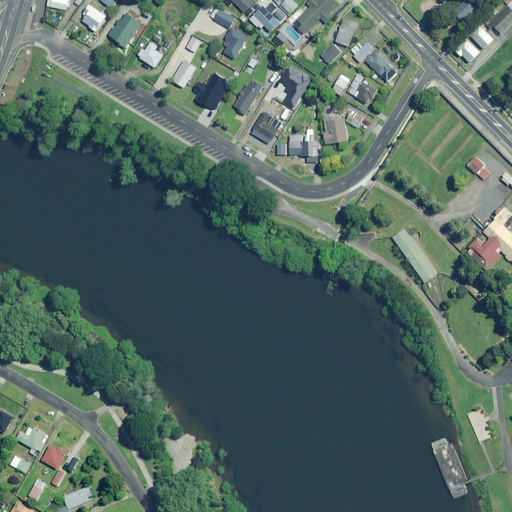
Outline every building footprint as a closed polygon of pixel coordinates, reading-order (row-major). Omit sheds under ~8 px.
[(67,4),(70,4),(70,0),(49,0),(48,6),(52,7),(66,10),(67,4)] [(117,0),(100,0),(112,8),(117,0)] [(254,3),(250,0),(231,0),(244,12),(254,3)] [(297,6),(291,0),(286,0),(281,4),(290,13),(297,6)] [(336,3),(333,0),(310,0),(307,4),(310,8),(297,20),(302,25),(299,29),(304,35),(321,18),(326,24),(333,17),(327,11),(336,3)] [(494,28),(499,34),(511,21),(511,0),(508,4),(486,25),(490,29),(493,27),(494,28)] [(476,13),(464,1),(453,11),(465,23),(476,13)] [(442,6),(439,2),(429,12),(433,15),(442,6)] [(83,21),(90,26),(89,27),(96,32),(97,31),(107,17),(89,5),(87,9),(90,11),(83,21)] [(280,23),(263,5),(254,15),(270,32),(280,23)] [(216,8),(211,16),(214,19),(214,20),(230,29),(236,18),(220,9),(219,10),(216,8)] [(283,10),(281,12),(279,10),(275,14),(282,21),(286,17),(284,15),(286,14),(283,10)] [(108,36),(125,48),(142,23),(127,13),(122,20),(120,19),(116,25),(117,26),(116,28),(114,27),(108,36)] [(253,20),(246,13),(243,17),(250,23),(253,20)] [(359,24),(345,18),(335,41),(349,47),(359,24)] [(494,40),(480,25),(470,35),(484,49),(494,40)] [(248,37),(233,28),(226,39),(231,42),(224,53),(234,59),(248,37)] [(288,39),(281,32),(274,40),(282,47),(288,39)] [(98,37),(94,33),(87,43),(91,47),(98,37)] [(202,42),(192,37),(187,47),(196,53),(202,42)] [(480,52),(466,38),(455,50),(462,56),(463,55),(470,63),(480,52)] [(142,49),(138,55),(141,57),(141,58),(155,68),(164,56),(156,50),(158,47),(151,42),(146,51),(142,49)] [(363,47),(359,43),(351,50),(356,54),(354,56),(360,62),(373,50),(367,44),(363,47)] [(341,52),(334,45),(326,53),(325,52),(321,56),(329,65),(341,52)] [(367,62),(384,78),(386,81),(390,76),(388,74),(393,68),(378,54),(374,59),(372,57),(367,62)] [(260,60),(254,56),(244,71),(251,75),(260,60)] [(283,62),(274,57),(269,66),(277,71),(283,62)] [(197,68),(185,61),(173,81),(185,88),(197,68)] [(284,103),(293,108),(311,80),(302,75),(302,76),(288,68),(280,80),(289,85),(286,91),(290,93),(284,103)] [(232,84),(214,73),(205,86),(198,82),(193,90),(199,94),(195,100),(206,107),(207,106),(215,111),(232,84)] [(362,82),(364,78),(356,74),(351,84),(352,84),(348,92),(356,98),(366,104),(370,98),(372,99),(377,91),(362,82)] [(349,82),(340,77),(332,90),(341,96),(349,82)] [(247,85),(235,107),(239,109),(238,111),(246,116),(263,87),(255,82),(252,87),(247,85)] [(275,97),(270,94),(266,101),(271,104),(275,97)] [(357,128),(363,118),(353,111),(347,121),(357,128)] [(271,116),(264,112),(253,129),(273,141),(283,124),(271,116)] [(348,141),(343,116),(324,119),(326,132),(324,133),(326,145),(348,141)] [(290,136),(290,155),(300,155),(300,156),(307,156),(307,162),(318,162),(317,156),(320,156),(320,142),(301,142),(301,135),(290,136)] [(286,144),(278,144),(278,155),(286,155),(286,144)] [(467,166),(484,180),(490,173),(483,167),(484,165),(475,157),(467,166)] [(511,177),(506,172),(502,176),(511,184),(511,177)] [(467,246),(491,269),(507,251),(511,256),(511,216),(486,243),(477,235),(467,246)] [(434,276),(403,230),(389,239),(420,285),(434,276)] [(470,276),(463,283),(480,302),(487,296),(470,276)] [(478,442),(491,437),(488,429),(491,428),(483,408),(467,414),(478,442)] [(0,411),(0,429),(5,432),(14,417),(1,409),(0,411)] [(32,448),(29,452),(34,454),(37,450),(40,452),(45,444),(41,442),(46,433),(35,427),(33,430),(30,428),(26,434),(21,431),(17,439),(32,448)] [(42,461),(57,469),(60,463),(61,464),(65,457),(64,456),(67,451),(58,446),(57,449),(50,445),(42,461)] [(30,464),(15,456),(10,464),(26,473),(30,464)] [(65,474),(59,470),(52,483),(58,487),(65,474)] [(46,484),(38,479),(29,496),(37,501),(46,484)] [(65,504),(56,508),(57,510),(53,511),(68,511),(68,510),(69,509),(94,499),(89,487),(64,497),(67,505),(66,506),(65,504)]
